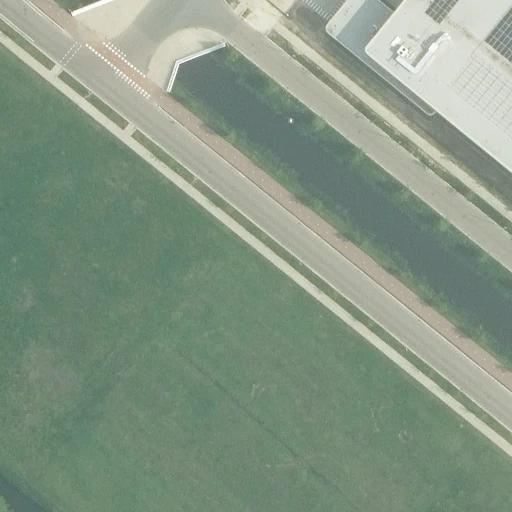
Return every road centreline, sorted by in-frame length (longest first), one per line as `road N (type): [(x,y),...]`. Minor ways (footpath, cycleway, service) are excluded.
road 1 (tertiary): [(511,417),(99,83)]
road 2 (unclassified): [(191,0),(511,259)]
road 3 (tertiary): [(99,83),(0,1)]
